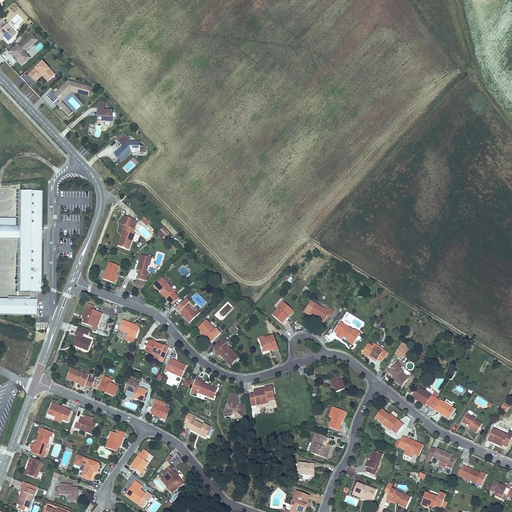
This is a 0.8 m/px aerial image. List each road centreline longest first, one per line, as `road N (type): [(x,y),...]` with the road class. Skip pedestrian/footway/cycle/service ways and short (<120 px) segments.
road 1 (residential): [(295,364),(231,377),(202,362),(149,311),(71,283)]
road 2 (unclassified): [(71,283),(99,191),(0,76)]
road 3 (residential): [(511,466),(439,432),(376,382)]
road 4 (residential): [(322,511),(376,382)]
road 5 (residential): [(146,426),(177,444),(225,501),(250,511)]
road 6 (track): [(464,0),(480,79),(511,126)]
